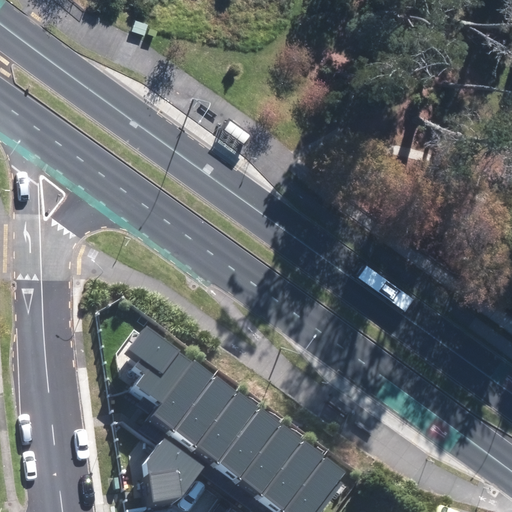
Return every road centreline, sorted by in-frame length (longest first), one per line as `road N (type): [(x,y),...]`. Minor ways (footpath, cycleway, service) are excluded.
road 1 (primary): [(0,29),(101,114),(511,401)]
road 2 (primary): [(511,477),(109,176)]
road 3 (tertiary): [(41,316),(64,511)]
road 4 (tertiary): [(41,316),(27,251),(41,130)]
road 5 (tertiary): [(109,176),(67,228),(41,316)]
